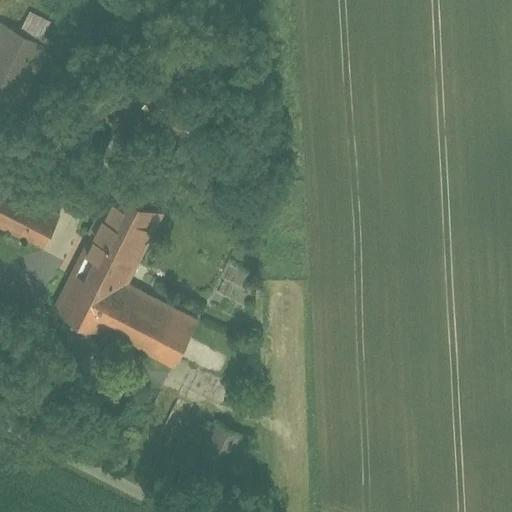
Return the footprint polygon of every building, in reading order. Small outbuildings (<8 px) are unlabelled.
[(29,7),(17,29),(44,43),(55,21),(29,7)] [(17,29),(0,20),(0,158),(56,49),(44,43),(17,29)] [(177,77),(154,103),(192,136),(215,110),(177,77)] [(57,214),(0,184),(0,224),(41,245),(57,214)] [(154,208),(112,187),(49,308),(95,332),(100,323),(123,279),(150,225),(146,223),(154,208)] [(100,323),(173,361),(196,317),(123,279),(100,323)] [(216,418),(202,452),(225,462),(239,427),(216,418)]
